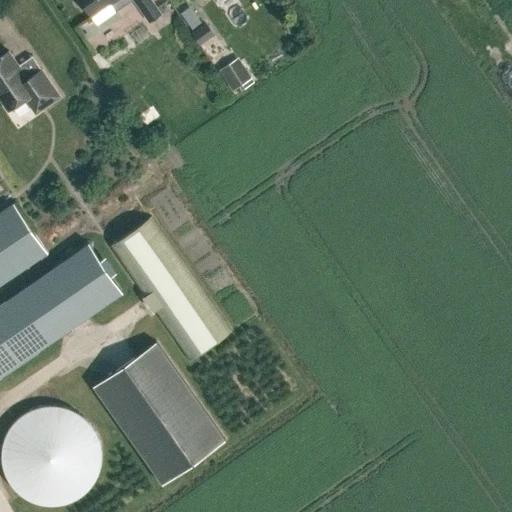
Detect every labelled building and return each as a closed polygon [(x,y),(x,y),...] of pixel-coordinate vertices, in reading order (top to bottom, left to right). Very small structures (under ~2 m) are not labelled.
[(80,0),(92,16),(111,3),(116,10),(130,0),(80,0)] [(154,0),(136,0),(149,19),(161,10),(154,0)] [(102,49),(122,39),(115,26),(96,35),(102,49)] [(0,98),(8,110),(29,95),(39,110),(60,96),(41,68),(28,78),(9,50),(0,56),(0,98)] [(219,69),(232,89),(239,84),(242,88),(254,81),(238,56),(219,69)] [(511,75),(496,86),(511,112),(511,75)] [(0,212),(0,284),(48,252),(14,203),(0,212)] [(154,310),(189,360),(232,330),(151,216),(108,246),(144,295),(143,296),(154,311),(154,310)] [(89,242),(0,303),(0,376),(123,291),(89,242)] [(225,439),(156,341),(93,384),(163,483),(225,439)] [(80,495),(82,494),(84,492),(86,490),(88,488),(90,486),(92,484),(93,482),(95,479),(96,477),(97,475),(98,472),(99,469),(100,467),(101,464),(101,461),(102,459),(102,456),(102,453),(102,450),(101,447),(101,445),(100,442),(99,439),(99,437),(98,434),(96,432),(95,429),(94,427),(92,425),(90,423),(89,421),(87,419),(85,417),(82,415),(81,413),(78,411),(76,410),(73,409),(71,408),(68,407),(66,406),(63,405),(60,405),(58,404),(55,404),(52,404),(49,404),(46,404),(44,405),(41,405),(39,406),(36,407),(33,407),(30,409),(28,410),(26,411),(23,413),(21,414),(19,416),(17,418),(15,420),(13,422),(11,424),(10,426),(8,429),(7,431),(6,434),(5,436),(4,439),(3,441),(3,444),(2,447),(2,450),(2,453),(2,455),(2,458),(2,461),(2,463),(3,466),(4,469),(5,471),(6,474),(7,477),(8,479),(10,481),(11,484),(13,486),(15,488),(17,490),(19,492),(21,493),(23,495),(26,497),(28,498),(31,499),(33,500),(35,501),(38,502),(41,503),(43,503),(46,504),(49,504),(52,504),(55,504),(57,504),(60,503),(62,503),(65,502),(68,501),(70,501),(73,499),(75,498),(78,497),(80,495)]
